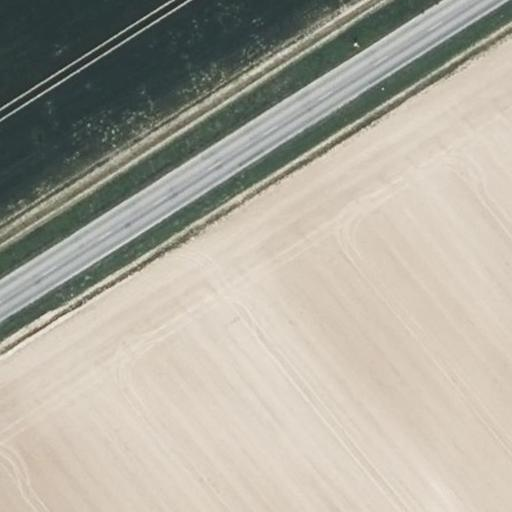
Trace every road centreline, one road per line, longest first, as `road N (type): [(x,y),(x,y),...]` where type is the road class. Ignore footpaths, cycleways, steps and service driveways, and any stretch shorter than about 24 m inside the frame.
road 1 (track): [(0,350),(511,27)]
road 2 (secondary): [(0,302),(473,0)]
road 3 (track): [(381,0),(0,239)]
